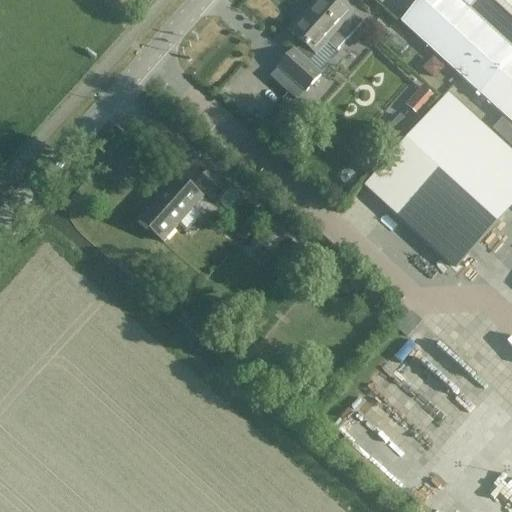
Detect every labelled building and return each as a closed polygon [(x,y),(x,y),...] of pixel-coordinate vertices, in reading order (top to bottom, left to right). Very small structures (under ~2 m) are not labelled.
[(363,23),(352,14),(337,0),(321,0),(291,33),(303,44),(295,52),(294,51),(279,67),(306,92),(321,75),(307,63),(315,55),(326,43),(336,53),(363,23)] [(511,0),(421,0),(401,23),(511,124),(511,0)] [(435,82),(446,70),(434,59),(423,71),(435,82)] [(421,120),(438,101),(423,88),(406,107),(421,120)] [(457,273),(511,212),(511,153),(449,96),(364,189),(457,273)] [(393,149),(414,127),(401,116),(381,138),(393,149)] [(511,147),(511,127),(504,120),(494,131),(511,147)] [(217,205),(232,189),(211,171),(196,187),(217,205)] [(164,243),(203,199),(178,177),(138,220),(164,243)]
